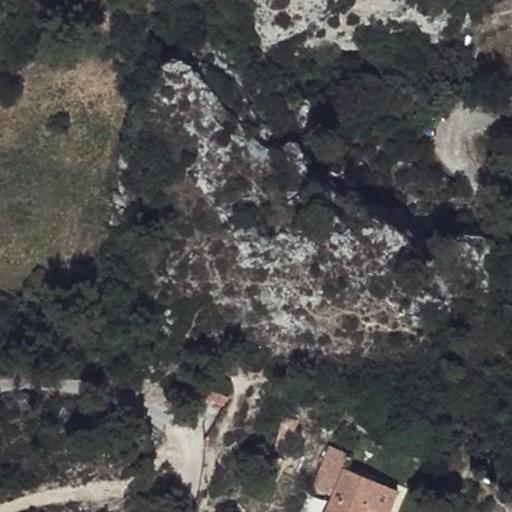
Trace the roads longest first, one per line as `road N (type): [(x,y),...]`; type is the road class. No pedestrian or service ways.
road 1 (unclassified): [(181,511),(170,397),(0,400)]
road 2 (track): [(174,437),(117,476),(0,511)]
road 3 (residential): [(511,215),(470,212),(448,165),(459,124),(511,140)]
